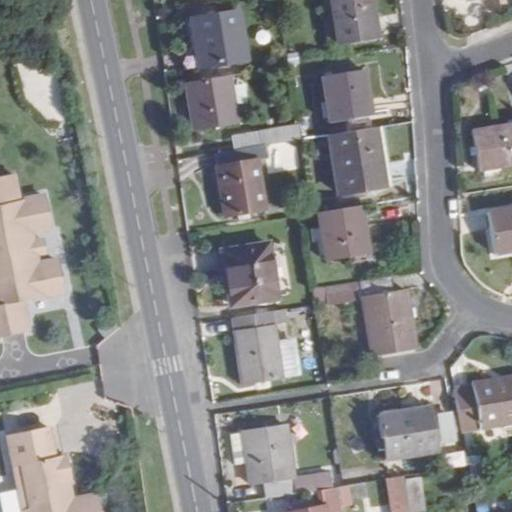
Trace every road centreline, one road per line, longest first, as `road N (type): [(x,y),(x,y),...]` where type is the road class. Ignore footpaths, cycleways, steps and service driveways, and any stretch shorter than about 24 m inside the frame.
road 1 (secondary): [(89,0),(195,511)]
road 2 (residential): [(432,74),(443,260),(473,309)]
road 3 (residential): [(473,309),(438,353),(380,381)]
